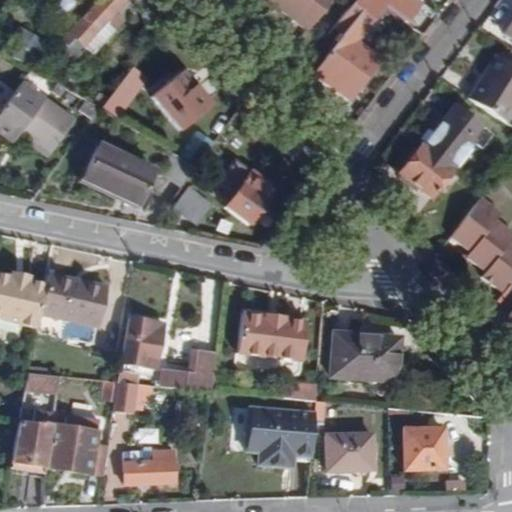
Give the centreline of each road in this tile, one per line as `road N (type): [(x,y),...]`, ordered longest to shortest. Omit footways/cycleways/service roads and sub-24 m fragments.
road 1 (residential): [(269,278),(0,221)]
road 2 (residential): [(337,187),(185,0)]
road 3 (residential): [(337,187),(471,0)]
road 4 (residential): [(511,396),(403,268)]
road 5 (residential): [(403,268),(360,297),(269,278)]
